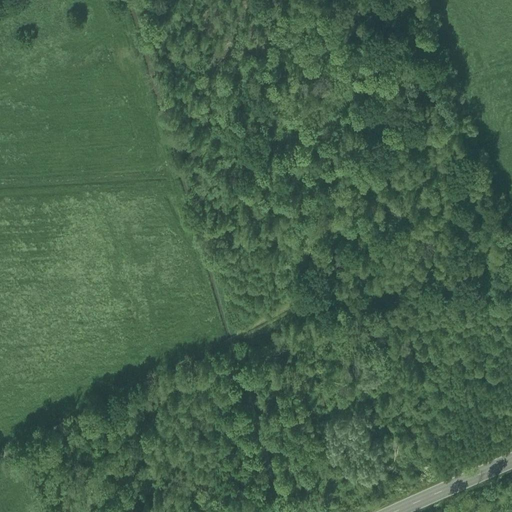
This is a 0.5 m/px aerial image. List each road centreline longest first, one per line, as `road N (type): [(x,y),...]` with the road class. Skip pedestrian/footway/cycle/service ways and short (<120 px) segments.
road 1 (track): [(223,342),(0,453)]
road 2 (primary): [(395,511),(511,460)]
